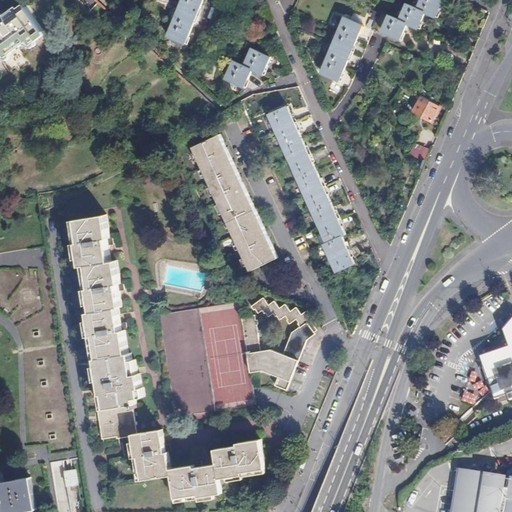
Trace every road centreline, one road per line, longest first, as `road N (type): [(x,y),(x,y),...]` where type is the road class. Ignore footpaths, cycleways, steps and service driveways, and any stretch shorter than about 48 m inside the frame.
road 1 (secondary): [(436,200),(341,481)]
road 2 (residential): [(275,19),(396,278)]
road 3 (residential): [(396,278),(301,511)]
road 4 (residential): [(370,511),(386,427),(431,302)]
road 5 (residential): [(97,511),(62,307)]
road 6 (secondary): [(341,481),(399,348),(431,302)]
